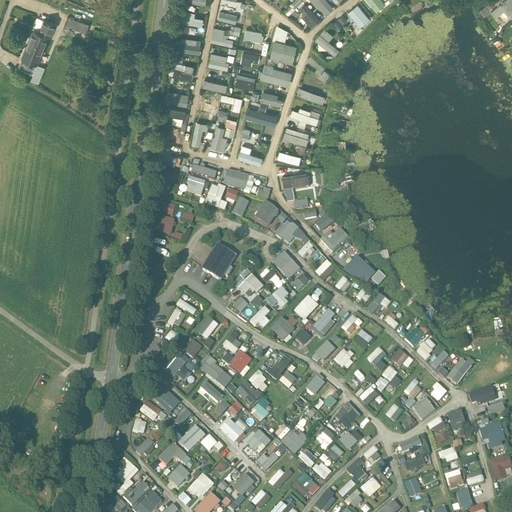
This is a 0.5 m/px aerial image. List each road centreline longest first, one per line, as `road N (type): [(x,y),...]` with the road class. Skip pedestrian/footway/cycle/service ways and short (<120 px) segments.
road 1 (tertiary): [(110,382),(164,0)]
road 2 (tertiary): [(82,511),(110,382)]
road 3 (residential): [(0,313),(110,382)]
